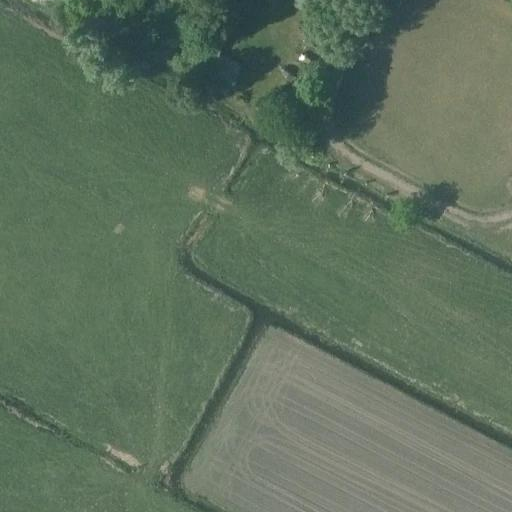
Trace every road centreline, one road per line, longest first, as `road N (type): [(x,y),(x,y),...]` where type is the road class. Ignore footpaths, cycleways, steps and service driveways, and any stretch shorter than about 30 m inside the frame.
road 1 (track): [(372,0),(334,71),(325,125),(341,150),(454,219),(511,219)]
road 2 (track): [(219,205),(511,372)]
